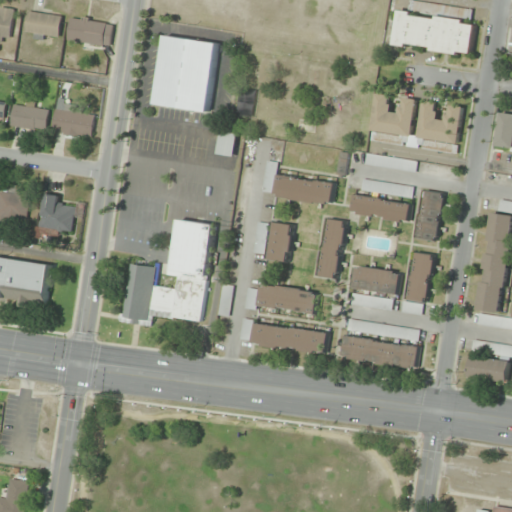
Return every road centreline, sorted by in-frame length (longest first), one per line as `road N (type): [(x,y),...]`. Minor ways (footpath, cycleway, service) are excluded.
road 1 (tertiary): [(59,511),(137,0)]
road 2 (residential): [(422,511),(499,0)]
road 3 (secondary): [(511,423),(0,350)]
road 4 (residential): [(511,89),(384,69)]
